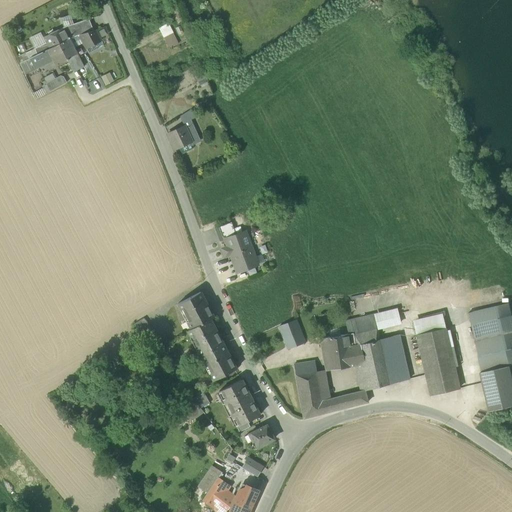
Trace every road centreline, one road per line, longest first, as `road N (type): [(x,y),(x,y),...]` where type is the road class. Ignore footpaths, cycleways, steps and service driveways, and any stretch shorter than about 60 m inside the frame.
road 1 (residential): [(296,436),(245,363),(101,0)]
road 2 (residential): [(511,462),(454,423),(396,405),(296,436)]
